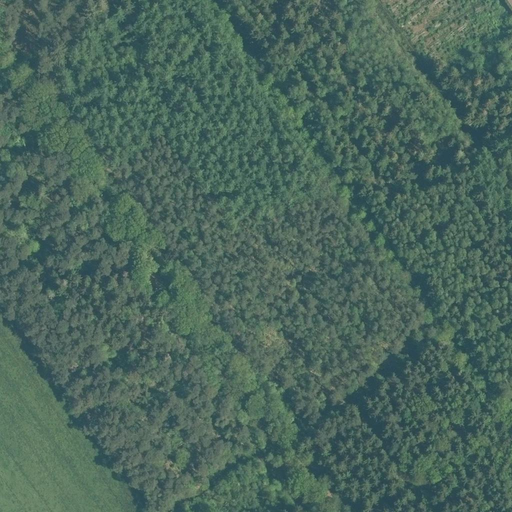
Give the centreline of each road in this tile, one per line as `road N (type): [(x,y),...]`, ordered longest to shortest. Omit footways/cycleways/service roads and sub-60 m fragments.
road 1 (track): [(0,92),(304,511)]
road 2 (track): [(511,409),(214,0)]
